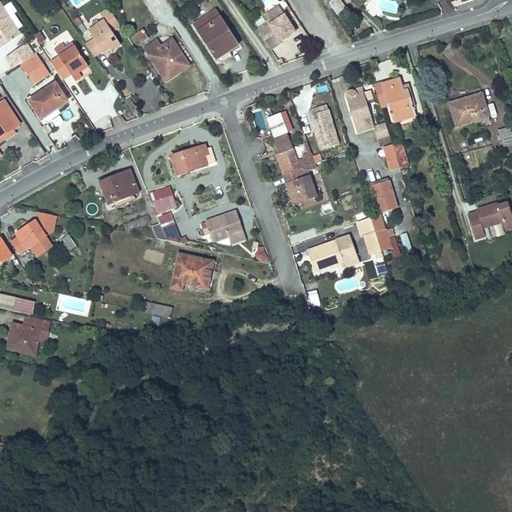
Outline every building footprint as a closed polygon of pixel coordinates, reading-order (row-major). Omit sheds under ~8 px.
[(112,0),(142,43),(148,39),(134,15),(124,0),(112,0)] [(339,0),(334,0),(330,3),(337,13),(344,8),(339,0)] [(0,38),(0,49),(21,35),(18,31),(4,8),(0,2),(0,28),(4,36),(0,38)] [(12,3),(9,5),(4,8),(18,31),(23,27),(15,15),(18,13),(12,3)] [(109,8),(100,14),(104,20),(112,33),(121,27),(115,18),(109,8)] [(216,11),(194,25),(217,59),(239,45),(216,11)] [(282,11),(257,28),(271,50),(282,43),(281,42),(296,33),(282,11)] [(94,38),(86,44),(94,57),(103,51),(110,46),(113,50),(120,45),(112,33),(104,20),(89,30),(94,38)] [(40,32),(34,37),(39,44),(45,40),(40,32)] [(176,75),(174,71),(188,62),(173,40),(161,47),(157,40),(145,48),(167,81),(176,75)] [(57,53),(59,57),(75,46),(73,43),(65,48),(63,45),(55,51),(57,53)] [(5,59),(12,69),(35,54),(28,44),(5,59)] [(80,73),(77,70),(87,63),(75,46),(59,57),(71,75),(76,82),(82,78),(80,73)] [(110,46),(103,51),(105,55),(113,50),(110,46)] [(37,55),(22,66),(34,85),(50,74),(37,55)] [(71,75),(59,57),(51,62),(64,81),(71,75)] [(188,62),(174,71),(176,75),(190,65),(188,62)] [(87,63),(77,70),(80,73),(89,67),(87,63)] [(404,90),(403,86),(400,78),(382,83),(382,84),(389,106),(394,121),(416,115),(408,89),(404,90)] [(55,84),(30,101),(41,118),(56,107),(57,108),(67,101),(55,84)] [(382,84),(375,87),(382,108),(389,106),(382,84)] [(346,94),(346,97),(357,133),(374,128),(377,138),(390,134),(386,123),(374,127),(363,92),(356,94),(355,92),(353,91),(352,90),(350,91),(347,92),(346,94)] [(456,126),(483,118),(488,116),(489,115),(487,107),(483,108),(482,104),(485,103),(482,92),(448,103),(456,126)] [(4,101),(0,104),(0,156),(2,156),(0,152),(0,136),(4,134),(7,139),(17,133),(13,128),(19,124),(4,101)] [(309,110),(311,115),(329,109),(327,105),(309,110)] [(329,109),(311,115),(321,149),(339,143),(329,109)] [(285,113),(280,115),(286,132),(291,130),(285,113)] [(280,154),(287,173),(299,169),(297,162),(286,132),(280,115),(267,119),(280,154)] [(511,125),(498,130),(503,146),(511,143),(511,125)] [(401,141),(393,144),(400,166),(408,164),(401,141)] [(400,166),(393,144),(383,146),(390,169),(393,168),(396,177),(402,175),(400,166)] [(178,175),(206,166),(216,163),(213,154),(212,149),(206,150),(205,146),(173,156),(178,175)] [(469,167),(485,166),(484,150),(468,150),(469,167)] [(305,159),(297,162),(299,169),(306,167),(315,163),(311,153),(304,156),(305,159)] [(280,154),(277,155),(283,174),(287,173),(280,154)] [(287,173),(283,174),(294,204),(316,196),(307,171),(306,167),(299,169),(287,173)] [(109,205),(114,203),(134,195),(139,193),(129,171),(100,183),(109,205)] [(370,182),(371,186),(388,181),(387,176),(370,182)] [(388,181),(371,186),(379,212),(396,206),(388,181)] [(177,207),(170,187),(149,195),(157,215),(177,207)] [(134,195),(114,203),(116,208),(136,200),(134,195)] [(477,212),(468,215),(475,239),(485,236),(482,227),(503,221),(505,230),(511,227),(511,214),(508,202),(499,205),(498,203),(476,210),(477,212)] [(228,237),(243,232),(240,222),(237,223),(236,220),(239,219),(236,211),(205,222),(207,229),(209,234),(212,241),(216,242),(228,237)] [(53,232),(56,216),(38,212),(36,222),(21,231),(26,238),(22,241),(20,237),(13,241),(20,253),(29,247),(46,236),(53,232)] [(162,215),(156,217),(160,224),(165,222),(162,215)] [(371,217),(375,231),(380,249),(381,251),(390,248),(387,238),(389,237),(387,230),(385,231),(384,228),(380,215),(371,217)] [(148,216),(124,225),(126,230),(150,221),(148,216)] [(371,217),(357,223),(361,236),(366,235),(375,231),(371,217)] [(162,230),(175,225),(172,219),(165,222),(160,224),(160,225),(162,230)] [(160,225),(153,228),(158,239),(166,241),(167,241),(165,238),(162,230),(160,225)] [(175,225),(162,230),(165,238),(178,233),(175,225)] [(21,231),(17,233),(20,237),(22,241),(26,238),(21,231)] [(375,231),(366,235),(371,252),(380,249),(375,231)] [(243,232),(228,237),(230,245),(246,239),(243,232)] [(400,235),(405,251),(412,249),(407,233),(400,235)] [(69,235),(62,240),(69,250),(76,246),(69,235)] [(344,262),(342,256),(355,252),(350,235),(307,250),(315,272),(344,262)] [(46,236),(29,247),(35,256),(52,246),(46,236)] [(0,238),(0,263),(12,256),(0,238)] [(258,261),(264,261),(268,261),(264,248),(258,248),(258,261)] [(355,252),(342,256),(344,262),(346,267),(359,262),(355,252)] [(179,254),(171,289),(181,291),(183,284),(207,289),(213,262),(179,254)] [(383,263),(376,265),(380,277),(387,275),(383,263)] [(0,294),(0,308),(20,313),(23,299),(0,294)] [(23,299),(20,313),(30,315),(33,302),(23,299)] [(147,303),(145,313),(170,318),(173,308),(147,303)] [(14,340),(10,339),(8,348),(35,354),(38,341),(41,331),(48,332),(50,324),(26,318),(24,327),(20,326),(18,336),(15,336),(14,340)] [(14,325),(10,339),(14,340),(15,336),(18,336),(20,326),(14,325)] [(41,331),(38,341),(46,343),(48,332),(41,331)] [(123,339),(120,348),(128,350),(130,340),(123,339)]
